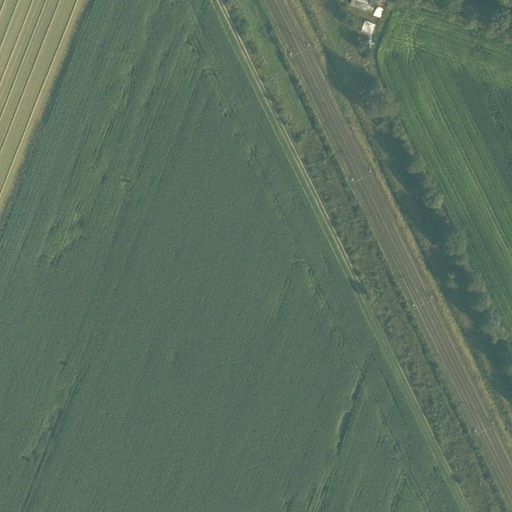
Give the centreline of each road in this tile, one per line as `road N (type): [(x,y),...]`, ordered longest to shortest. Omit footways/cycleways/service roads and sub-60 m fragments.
road 1 (track): [(218,0),(471,511)]
road 2 (track): [(309,0),(511,415)]
